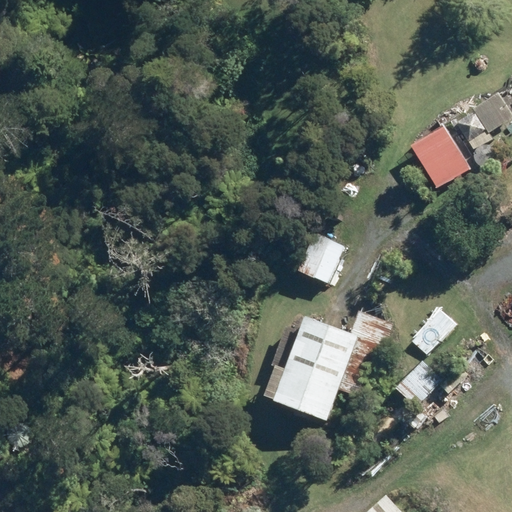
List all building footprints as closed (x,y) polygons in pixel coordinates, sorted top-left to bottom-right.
[(468,173),(442,131),(408,152),(421,174),(412,180),(424,199),(468,173)] [(312,236),(296,276),(328,289),(344,250),(312,236)] [(428,357),(455,326),(440,312),(412,343),(428,357)] [(354,342),(300,321),(294,338),(280,333),(268,367),(281,372),(268,407),(322,428),(354,342)] [(422,361),(397,389),(418,408),(443,380),(422,361)] [(367,511),(395,511),(383,498),(367,511)]
